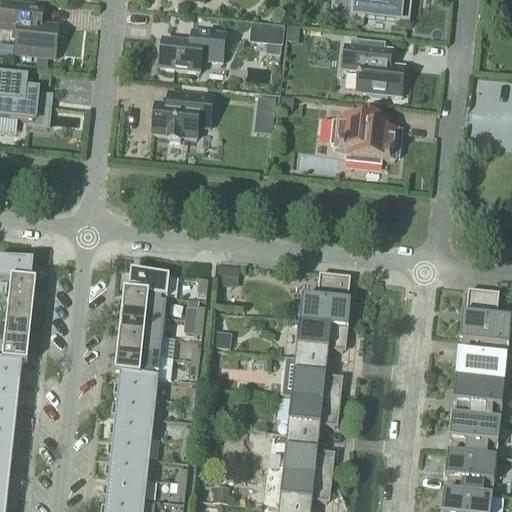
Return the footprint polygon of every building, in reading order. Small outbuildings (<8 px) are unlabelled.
[(351,0),(350,19),(409,26),(412,4),(400,3),(400,0),(351,0)] [(41,30),(43,11),(1,7),(0,20),(0,32),(7,33),(6,43),(11,43),(10,57),(55,62),(58,32),(41,30)] [(250,28),(248,47),(282,51),(284,31),(250,28)] [(222,67),(225,39),(192,36),(191,47),(163,45),(162,48),(160,48),(159,58),(161,58),(159,73),(199,77),(201,65),(222,67)] [(391,54),(386,54),(345,49),(342,73),(358,75),(356,97),(370,98),(370,102),(386,103),(386,100),(401,102),(404,72),(390,70),(391,54)] [(0,78),(0,122),(30,125),(29,130),(47,132),(49,112),(36,111),(38,96),(27,94),(29,82),(0,78)] [(169,97),(167,111),(155,110),(152,139),(167,141),(167,145),(180,146),(180,142),(196,144),(197,131),(209,133),(213,102),(169,97)] [(274,136),(276,101),(257,100),(255,135),(274,136)] [(397,134),(380,132),(382,120),(351,116),(350,122),(338,121),(338,125),(333,125),(331,148),(335,149),(335,153),(347,154),(346,160),(346,165),(381,169),(382,164),(394,166),(394,161),(399,162),(401,139),(397,138),(397,134)] [(0,262),(0,284),(36,288),(31,287),(33,267),(0,262)] [(218,273),(217,286),(232,288),(233,275),(218,273)] [(124,297),(124,298),(167,303),(169,281),(131,277),(129,298),(124,297)] [(350,282),(319,279),(316,303),(302,302),(299,326),(348,332),(351,307),(347,307),(350,282)] [(0,284),(0,305),(34,309),(36,288),(0,284)] [(198,299),(206,300),(207,285),(199,285),(198,299)] [(468,295),(465,319),(462,319),(459,344),(462,344),(476,345),(508,349),(511,324),(496,322),(499,298),(468,295)] [(124,298),(122,318),(165,323),(167,303),(124,298)] [(0,305),(0,325),(32,329),(34,309),(0,305)] [(185,311),(184,325),(203,327),(204,313),(185,311)] [(122,318),(119,339),(162,343),(165,323),(122,318)] [(0,325),(0,346),(29,349),(32,329),(0,325)] [(203,327),(184,325),(183,337),(194,338),(193,340),(202,341),(203,327)] [(299,326),(295,364),(327,368),(328,354),(342,356),(343,347),(346,347),(348,332),(299,326)] [(119,339),(117,359),(160,363),(162,343),(119,339)] [(209,353),(225,355),(227,341),(211,339),(209,353)] [(455,381),(504,386),(508,349),(476,345),(462,344),(461,357),(458,357),(455,381)] [(0,366),(27,370),(29,349),(0,346),(0,366)] [(192,353),(190,367),(199,368),(200,354),(192,353)] [(117,359),(115,379),(158,384),(160,363),(117,359)] [(291,402),(340,407),(342,392),(338,391),(339,382),(325,381),(327,368),(295,364),(285,363),(280,401),(291,402)] [(0,366),(0,387),(25,390),(26,379),(21,379),(22,370),(27,370),(0,366)] [(199,368),(190,367),(189,381),(197,381),(199,368)] [(113,400),(118,401),(118,400),(156,404),(158,384),(115,379),(115,380),(120,380),(119,390),(114,389),(113,400)] [(216,386),(212,380),(206,380),(205,390),(215,391),(216,386)] [(454,419),(468,420),(468,421),(500,424),(504,386),(455,381),(452,406),(456,406),(454,419)] [(0,387),(0,407),(23,410),(24,400),(19,399),(20,390),(25,391),(25,390),(0,387)] [(188,393),(186,407),(194,408),(196,394),(188,393)] [(111,420),(115,421),(115,420),(154,424),(156,404),(118,400),(118,401),(117,410),(112,409),(111,420)] [(291,402),(287,440),(319,443),(320,430),(334,431),(335,422),(338,423),(340,407),(291,402)] [(0,407),(0,428),(21,431),(22,420),(17,420),(18,410),(23,411),(23,410),(0,407)] [(194,408),(186,407),(185,421),(193,422),(194,408)] [(465,446),(464,458),(464,459),(496,462),(500,424),(468,421),(468,420),(454,419),(451,418),(448,444),(465,446)] [(108,441),(113,441),(113,440),(152,445),(154,424),(115,420),(115,421),(114,430),(110,430),(108,441)] [(0,428),(0,448),(18,451),(20,440),(15,440),(16,431),(21,431),(0,428)] [(183,434),(182,448),(190,449),(191,435),(183,434)] [(106,461),(111,462),(111,461),(149,465),(152,445),(113,440),(113,441),(112,450),(107,450),(106,461)] [(287,440),(283,477),(332,483),(333,467),(330,467),(331,458),(317,456),(319,443),(287,440)] [(0,448),(0,469),(16,471),(17,461),(13,460),(14,451),(18,452),(18,451),(0,448)] [(190,449),(182,448),(180,462),(188,463),(190,449)] [(461,483),(460,496),(492,500),(496,462),(464,459),(464,458),(447,456),(444,482),(461,483)] [(104,481),(109,482),(109,481),(147,485),(149,465),(111,461),(111,462),(110,471),(105,470),(104,481)] [(0,469),(0,489),(9,491),(9,492),(14,492),(15,481),(10,480),(11,471),(16,472),(16,471),(0,469)] [(179,474),(177,488),(186,489),(187,475),(179,474)] [(283,477),(278,511),(311,511),(312,505),(326,507),(327,498),(330,498),(332,483),(283,477)] [(102,502),(107,502),(107,501),(145,505),(147,485),(109,481),(109,482),(108,491),(103,490),(102,502)] [(186,489),(177,488),(176,502),(184,503),(186,489)] [(0,489),(0,510),(7,511),(8,511),(11,511),(13,501),(8,501),(9,492),(9,491),(0,489)] [(490,511),(492,500),(460,496),(443,494),(441,511),(490,511)] [(100,511),(144,511),(145,505),(107,501),(107,502),(106,511),(101,511),(100,511)]
